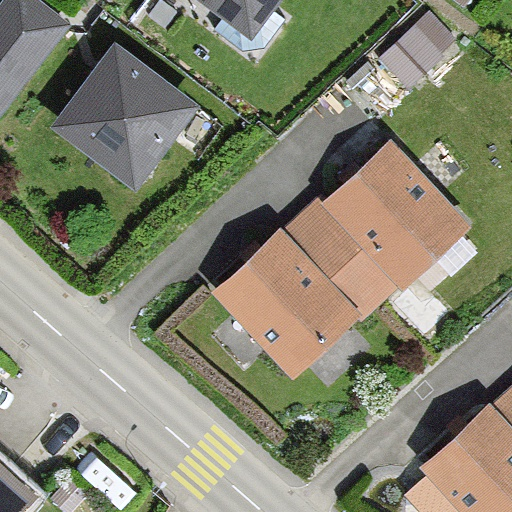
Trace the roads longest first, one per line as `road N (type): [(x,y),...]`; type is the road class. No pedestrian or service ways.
road 1 (tertiary): [(0,283),(263,511)]
road 2 (residential): [(294,511),(511,318)]
